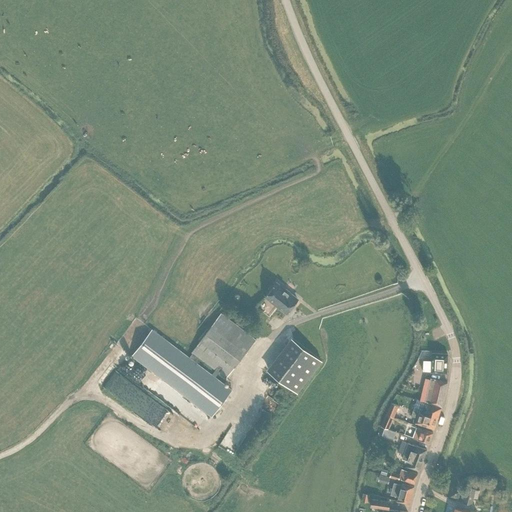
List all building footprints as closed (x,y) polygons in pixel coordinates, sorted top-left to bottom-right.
[(276,283),(266,297),(287,313),(297,300),(276,283)] [(198,358),(202,360),(226,379),(256,340),(221,313),(191,353),(192,353),(189,358),(152,330),(132,356),(212,417),(232,390),(195,362),(198,358)] [(294,339),(267,374),(294,395),(321,360),(294,339)] [(432,353),(431,361),(423,360),(423,371),(431,372),(447,373),(448,354),(432,353)] [(447,383),(430,379),(425,402),(430,403),(441,406),(447,383)] [(441,406),(430,403),(429,404),(417,400),(413,411),(437,419),(441,408),(441,406)] [(391,403),(386,414),(394,417),(399,406),(394,405),(391,403)] [(411,416),(417,418),(416,423),(434,429),(437,419),(413,411),(411,416)] [(394,417),(386,414),(381,427),(389,430),(394,417)] [(429,444),(433,433),(416,427),(413,438),(429,444)] [(396,432),(389,430),(385,428),(382,435),(394,439),(396,432)] [(403,453),(402,458),(410,461),(408,466),(419,471),(427,450),(416,445),(416,446),(408,442),(408,443),(402,440),(398,451),(403,453)] [(393,478),(401,480),(415,484),(417,474),(404,470),(402,475),(393,472),(391,478),(393,478)] [(409,504),(414,487),(402,484),(400,489),(392,487),(390,494),(398,496),(397,501),(409,504)] [(475,490),(475,489),(466,486),(461,507),(470,509),(473,498),(475,490)] [(458,497),(460,488),(453,487),(451,495),(458,497)] [(368,503),(370,495),(364,493),(363,493),(361,501),(363,502),(368,503)] [(382,511),(405,511),(388,509),(390,502),(372,499),(371,506),(383,508),(382,511)]
